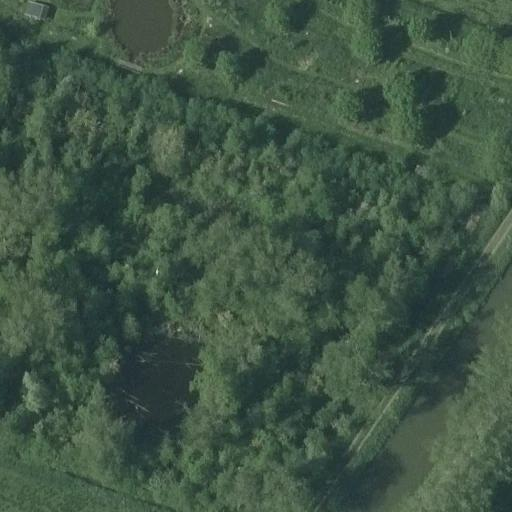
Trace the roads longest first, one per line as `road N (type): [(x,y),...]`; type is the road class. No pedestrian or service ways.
road 1 (track): [(311,511),(511,217)]
road 2 (unclassified): [(427,511),(511,389)]
